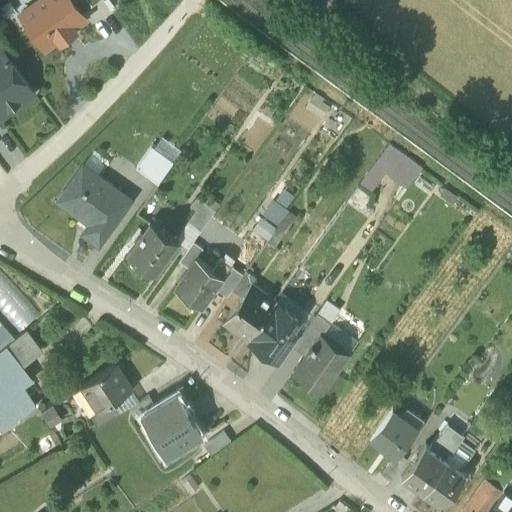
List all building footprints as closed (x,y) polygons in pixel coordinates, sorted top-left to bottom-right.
[(69,0),(41,0),(22,14),(46,48),(59,39),(61,42),(75,32),(73,28),(84,20),(81,16),(69,0)] [(100,0),(69,0),(81,16),(101,1),(100,0)] [(3,54),(0,56),(0,124),(35,98),(3,54)] [(152,146),(150,148),(172,164),(181,152),(161,136),(153,147),(152,146)] [(360,182),(372,191),(386,171),(408,187),(423,165),(390,141),(360,182)] [(150,148),(133,171),(155,187),(172,164),(150,148)] [(79,167),(52,202),(84,224),(78,232),(96,245),(127,203),(79,167)] [(203,203),(215,211),(220,204),(208,196),(203,203)] [(203,203),(196,198),(190,206),(195,210),(188,221),(201,230),(215,211),(203,203)] [(288,211),(266,243),(273,248),(296,217),(288,211)] [(188,221),(174,240),(178,242),(187,249),(196,237),(201,230),(188,221)] [(174,240),(149,222),(126,254),(136,260),(134,262),(144,269),(145,267),(155,274),(178,242),(174,240)] [(196,237),(187,249),(179,260),(189,267),(196,258),(206,244),(196,237)] [(201,306),(214,287),(230,265),(220,258),(212,269),(196,258),(189,267),(174,287),(201,306)] [(243,274),(230,265),(214,287),(227,296),(232,290),(243,274)] [(243,274),(232,290),(242,297),(248,289),(256,278),(246,270),(243,274)] [(0,312),(17,332),(38,313),(0,271),(0,312)] [(242,297),(223,321),(247,339),(275,301),(274,300),(270,306),(248,289),(242,297)] [(275,301),(247,339),(269,355),(289,327),(290,328),(298,318),(275,301)] [(316,313),(315,315),(300,335),(292,346),(305,355),(321,333),(322,334),(330,322),(316,313)] [(0,318),(0,349),(6,345),(17,337),(0,318)] [(289,327),(269,355),(280,363),(292,346),(300,335),(290,328),(289,327)] [(39,351),(24,331),(17,337),(6,345),(21,365),(39,351)] [(321,333),(305,355),(293,371),(307,382),(309,380),(321,389),(319,391),(322,393),(350,354),(322,334),(321,333)] [(0,349),(0,425),(2,429),(24,413),(10,391),(22,384),(31,378),(21,365),(6,345),(0,349)] [(115,362),(83,383),(98,408),(111,400),(131,387),(115,362)] [(36,405),(22,384),(10,391),(24,413),(36,405)] [(155,403),(141,412),(161,446),(169,441),(174,450),(203,432),(196,420),(194,421),(186,408),(188,407),(177,390),(155,403)] [(134,416),(141,412),(155,403),(149,393),(128,405),(134,416)] [(111,400),(98,408),(91,412),(97,423),(118,411),(111,400)] [(392,409),(370,440),(392,457),(396,459),(399,454),(418,428),(392,409)] [(465,422),(459,430),(464,434),(470,425),(465,422)] [(429,448),(445,459),(463,435),(446,423),(429,448)] [(511,424),(485,462),(496,470),(491,476),(505,486),(511,475),(511,424)] [(224,430),(204,444),(211,454),(231,440),(224,430)] [(429,448),(424,444),(401,476),(422,491),(445,459),(429,448)] [(392,457),(380,473),(390,480),(406,459),(399,454),(396,459),(392,457)] [(445,459),(422,491),(441,506),(465,474),(445,459)] [(495,500),(506,508),(511,499),(511,475),(505,486),(502,490),(495,500)] [(505,486),(491,476),(489,480),(502,490),(505,486)] [(486,478),(460,511),(485,511),(495,500),(502,490),(489,480),(486,478)] [(495,500),(485,511),(511,511),(506,508),(495,500)]
